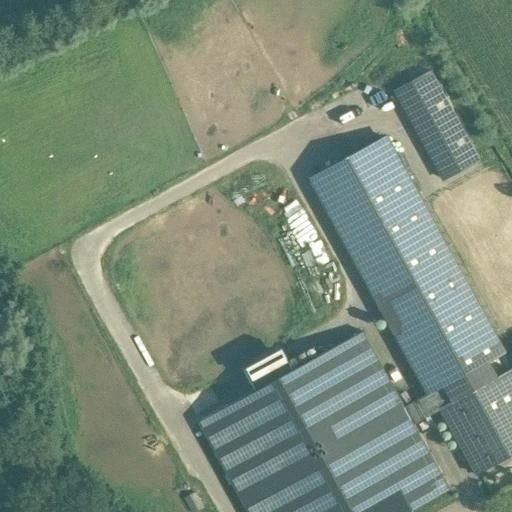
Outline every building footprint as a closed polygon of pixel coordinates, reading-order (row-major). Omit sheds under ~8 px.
[(443,178),(480,158),(432,70),(396,90),(443,178)] [(432,393),(504,354),(385,136),(313,175),(432,393)] [(249,511),(405,511),(450,488),(364,331),(200,421),(249,511)] [(511,368),(441,408),(476,473),(511,453),(511,368)] [(196,490),(185,496),(194,511),(205,504),(196,490)]
